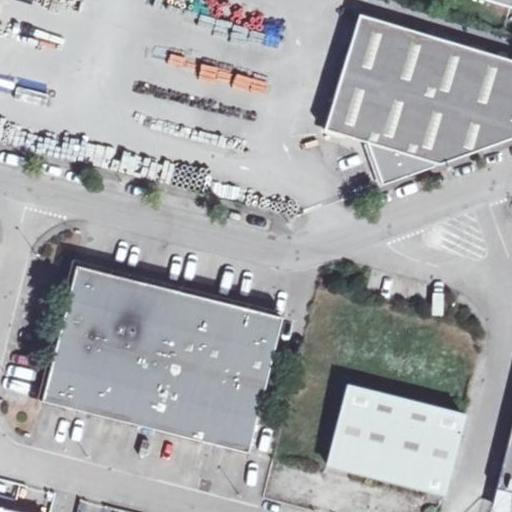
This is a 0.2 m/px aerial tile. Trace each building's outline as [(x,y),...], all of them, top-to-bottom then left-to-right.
[(511,0),(484,0),(511,8),(511,3),(511,0)] [(368,144),(383,185),(435,167),(436,164),(439,165),(511,139),(511,62),(360,17),(328,126),(347,132),(345,137),(368,144)] [(282,316),(76,265),(42,401),(249,452),(282,316)] [(463,413),(346,384),(327,463),(443,492),(463,413)] [(511,424),(496,489),(497,489),(511,492),(511,424)] [(499,511),(511,511),(511,492),(497,489),(492,510),(499,511)]
